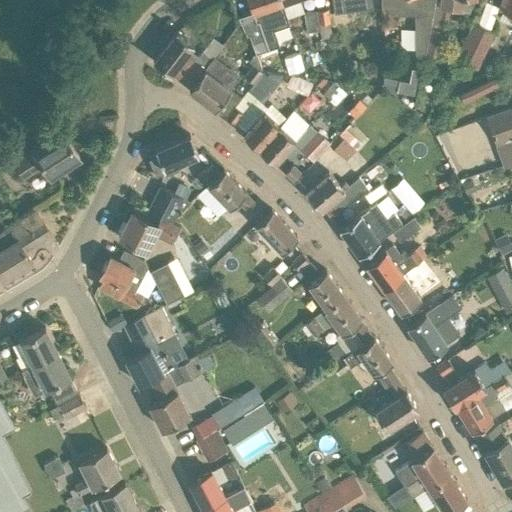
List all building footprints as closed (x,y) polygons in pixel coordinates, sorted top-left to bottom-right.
[(282,2),(280,0),(246,0),(252,13),(240,18),(247,34),(249,33),(253,46),(265,42),(261,30),(264,29),(262,24),(285,16),(281,3),(282,2)] [(357,0),(359,10),(372,9),(371,0),(357,0)] [(382,0),(383,13),(400,12),(399,0),(382,0)] [(440,0),(440,8),(450,10),(464,11),(470,12),(475,0),(440,0)] [(511,0),(501,0),(499,5),(511,10),(511,0)] [(417,53),(425,54),(429,27),(434,6),(416,6),(416,12),(417,53)] [(329,8),(306,11),(309,31),(321,29),(323,37),(333,35),(329,8)] [(495,31),(491,29),(479,24),(474,21),(457,58),(459,59),(454,71),(467,77),(472,65),(478,67),(495,31)] [(429,27),(425,54),(441,57),(446,30),(429,27)] [(185,54),(193,43),(177,30),(168,42),(166,40),(163,44),(165,45),(154,60),(170,73),(171,72),(190,86),(204,69),(213,58),(203,50),(194,61),(185,54)] [(262,71),(253,64),(244,75),(253,82),(262,71)] [(409,81),(384,76),(384,82),(398,85),(398,90),(414,94),(419,69),(412,68),(409,81)] [(204,69),(190,86),(189,87),(216,108),(230,89),(204,69)] [(277,79),(264,69),(248,89),(261,99),(277,79)] [(501,82),(496,73),(459,90),(464,100),(501,82)] [(313,82),(303,78),(298,90),(307,94),(308,94),(313,82)] [(347,92),(335,80),(324,92),(336,104),(347,92)] [(367,104),(358,97),(347,109),(356,117),(367,104)] [(511,105),(485,116),(495,144),(503,167),(511,163),(511,105)] [(241,113),(233,107),(226,116),(234,122),(241,113)] [(265,109),(245,130),(243,132),(259,146),(280,123),(265,109)] [(274,161),(295,138),(280,123),(259,146),(274,161)] [(346,128),(340,133),(357,149),(362,143),(349,131),(346,128)] [(80,156),(62,129),(14,160),(24,175),(43,163),(51,175),(80,156)] [(319,129),(301,148),(313,159),(331,141),(319,129)] [(190,133),(156,149),(164,168),(199,153),(190,133)] [(340,133),(330,143),(347,159),(357,149),(340,133)] [(211,162),(198,174),(208,184),(209,183),(216,176),(221,171),(211,162)] [(302,174),(292,164),(285,171),(296,181),(302,174)] [(209,183),(212,187),(229,204),(230,205),(237,198),(247,209),(255,201),(245,191),(246,190),(224,168),(221,171),(216,176),(209,183)] [(324,205),(347,184),(344,181),(340,183),(330,170),(306,190),(321,208),(324,205)] [(341,210),(369,188),(357,176),(347,184),(324,205),(332,216),(341,210)] [(462,181),(467,193),(477,189),(472,177),(462,181)] [(191,201),(179,194),(161,185),(149,210),(163,217),(162,217),(171,222),(171,221),(177,211),(180,212),(191,201)] [(392,212),(385,216),(375,202),(361,213),(360,212),(340,227),(360,253),(380,238),(400,222),(392,212)] [(36,207),(6,226),(6,227),(0,231),(0,248),(0,249),(0,273),(3,278),(32,260),(25,249),(52,232),(36,207)] [(272,208),(266,213),(257,222),(282,250),(298,235),(272,208)] [(159,224),(132,210),(119,236),(146,250),(155,233),(170,241),(178,225),(171,221),(171,222),(162,217),(159,224)] [(444,249),(453,268),(487,252),(477,233),(444,249)] [(511,242),(509,235),(496,241),(503,256),(511,251),(511,242)] [(202,238),(194,245),(201,254),(209,247),(202,238)] [(413,248),(406,253),(403,250),(398,253),(391,244),(386,249),(367,262),(384,286),(422,259),(414,249),(413,248)] [(420,245),(414,249),(422,259),(427,255),(420,245)] [(148,266),(145,259),(142,257),(124,248),(119,259),(110,254),(100,274),(104,276),(99,285),(137,306),(144,293),(136,289),(148,266)] [(302,252),(292,262),(299,269),(309,260),(302,252)] [(422,259),(384,286),(402,311),(421,297),(425,294),(415,282),(430,270),(422,259)] [(168,261),(150,270),(166,303),(184,293),(168,261)] [(282,274),(273,265),(263,275),(272,284),(282,274)] [(488,276),(496,292),(511,283),(503,267),(488,276)] [(326,269),(321,272),(309,281),(326,306),(344,293),(326,269)] [(267,310),(290,287),(280,276),(257,299),(267,310)] [(436,303),(410,322),(408,323),(429,354),(447,342),(435,324),(450,314),(461,307),(457,300),(451,292),(436,303)] [(342,357),(354,348),(373,335),(361,318),(362,318),(344,293),(326,306),(325,306),(325,307),(314,315),(301,325),(309,336),(322,326),(323,328),(335,320),(343,331),(335,337),(339,342),(323,352),(332,363),(342,357)] [(126,358),(140,384),(150,379),(164,372),(156,356),(160,354),(155,343),(175,333),(161,305),(150,311),(133,320),(136,327),(128,331),(139,351),(126,358)] [(125,324),(128,323),(123,313),(107,321),(112,331),(125,324)] [(263,320),(255,326),(270,345),(278,339),(263,320)] [(45,326),(20,339),(33,364),(58,350),(45,326)] [(342,357),(332,363),(330,365),(337,374),(364,356),(385,386),(388,384),(398,378),(388,363),(392,360),(374,335),(373,335),(354,348),(342,357)] [(33,364),(21,369),(34,394),(49,387),(57,402),(78,391),(70,376),(71,376),(58,350),(33,364)] [(188,358),(176,365),(184,379),(205,369),(197,353),(188,358)] [(445,360),(437,366),(442,374),(451,368),(445,360)] [(485,361),(475,368),(443,388),(454,406),(457,404),(486,385),(491,382),(491,381),(502,374),(496,364),(490,368),(485,361)] [(511,369),(503,375),(508,384),(511,390),(511,369)] [(190,414),(174,384),(167,370),(164,372),(150,379),(160,399),(150,404),(162,429),(190,414)] [(496,395),(498,394),(497,391),(508,384),(502,374),(491,381),(491,382),(486,385),(457,404),(472,428),(492,416),(504,408),(496,395)] [(407,389),(405,390),(398,378),(388,384),(396,395),(393,397),(375,409),(387,427),(418,406),(407,389)] [(79,392),(79,393),(78,391),(57,402),(57,403),(49,408),(53,417),(62,412),(65,418),(87,407),(79,392)] [(290,391),(276,401),(284,411),(298,402),(290,391)] [(0,511),(34,511),(24,495),(31,490),(4,433),(15,427),(0,399),(0,511)] [(264,399),(237,416),(250,436),(277,419),(264,399)] [(199,438),(219,427),(212,414),(192,425),(199,438)] [(511,444),(507,437),(506,438),(498,424),(478,436),(487,450),(486,451),(503,480),(511,474),(511,444)] [(199,438),(197,438),(208,460),(226,451),(215,429),(199,438)] [(423,429),(406,440),(403,442),(412,456),(411,457),(412,459),(396,469),(412,495),(429,485),(450,472),(423,429)] [(73,511),(85,504),(79,493),(120,472),(107,446),(79,461),(87,478),(74,484),(76,487),(70,490),(73,494),(65,498),(71,511),(72,511),(73,511)] [(237,472),(232,460),(212,470),(190,481),(203,507),(225,495),(218,481),(237,472)] [(429,485),(446,511),(447,511),(467,499),(450,472),(429,485)] [(322,493),(332,486),(325,475),(315,481),(322,493)] [(353,477),(334,489),(324,495),(322,496),(330,511),(336,511),(343,508),(364,495),(353,477)] [(89,502),(94,511),(136,511),(140,510),(125,482),(102,494),(91,500),(89,502)] [(225,495),(203,507),(205,511),(234,511),(233,508),(250,500),(243,486),(225,495)] [(330,511),(322,496),(305,507),(308,511),(330,511)]
